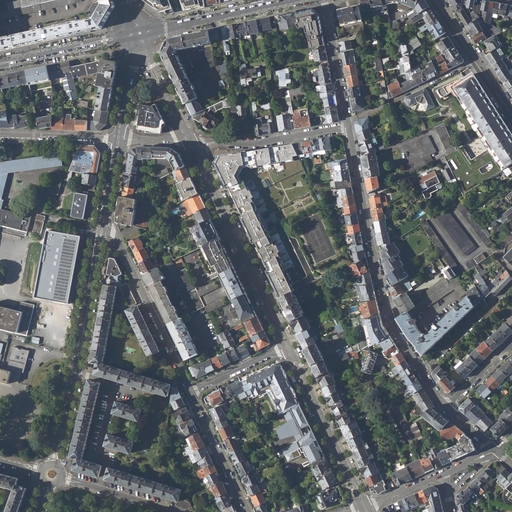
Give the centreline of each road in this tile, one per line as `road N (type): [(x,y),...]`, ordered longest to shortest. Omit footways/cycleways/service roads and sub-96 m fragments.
road 1 (residential): [(347,127),(387,320),(421,371)]
road 2 (secondary): [(53,466),(103,222)]
road 3 (secondary): [(193,150),(287,346)]
road 4 (residential): [(103,222),(190,392)]
road 5 (secondary): [(287,346),(365,507)]
road 6 (residential): [(193,150),(347,127)]
road 7 (residential): [(346,118),(470,62)]
road 8 (residential): [(190,392),(247,511)]
road 9 (tertiary): [(511,109),(443,0)]
road 10 (residential): [(421,371),(511,284)]
road 11 (residential): [(324,0),(346,118)]
